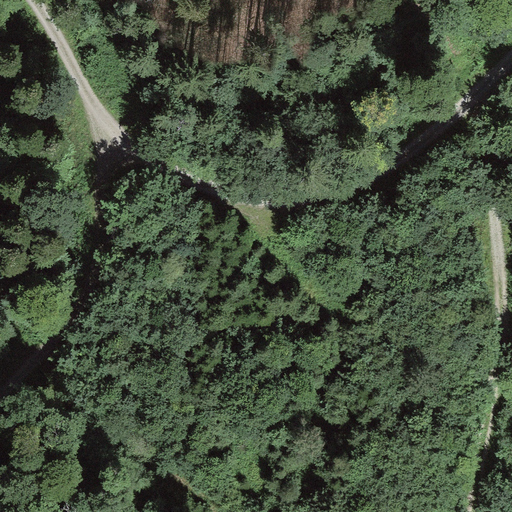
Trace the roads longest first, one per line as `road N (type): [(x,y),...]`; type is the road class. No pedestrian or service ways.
road 1 (track): [(511,60),(418,146),(359,183),(292,200),(236,197),(112,141)]
road 2 (track): [(34,0),(112,141),(100,244),(83,301),(0,398)]
road 3 (track): [(477,511),(496,294),(488,83)]
